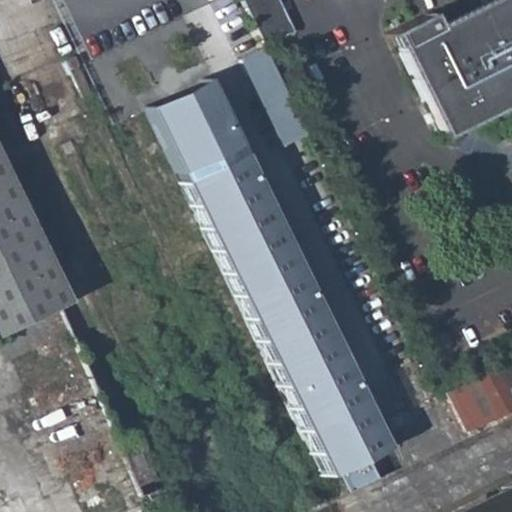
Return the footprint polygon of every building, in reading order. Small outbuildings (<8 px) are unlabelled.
[(272,0),(238,0),(252,29),(259,43),(288,31),(272,0)] [(419,15),(384,33),(433,131),(511,91),(511,0),(488,0),(486,1),(427,31),(419,15)] [(288,31),(259,43),(263,49),(290,36),(288,31)] [(263,51),(238,64),(275,139),(300,126),(263,51)] [(124,107),(121,109),(215,298),(303,477),(327,465),(354,453),(363,449),(224,167),(181,79),(178,81),(181,86),(153,100),(127,113),(124,107)] [(0,331),(56,305),(63,301),(0,172),(0,331)] [(511,363),(443,397),(461,436),(511,413),(511,363)] [(112,438),(133,490),(150,483),(128,432),(112,438)]
